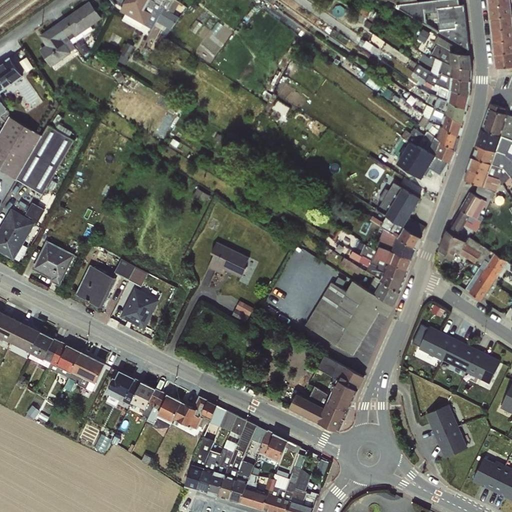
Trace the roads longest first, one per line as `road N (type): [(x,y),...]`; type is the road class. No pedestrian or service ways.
road 1 (tertiary): [(323,438),(0,279)]
road 2 (residential): [(476,0),(484,88),(420,280)]
